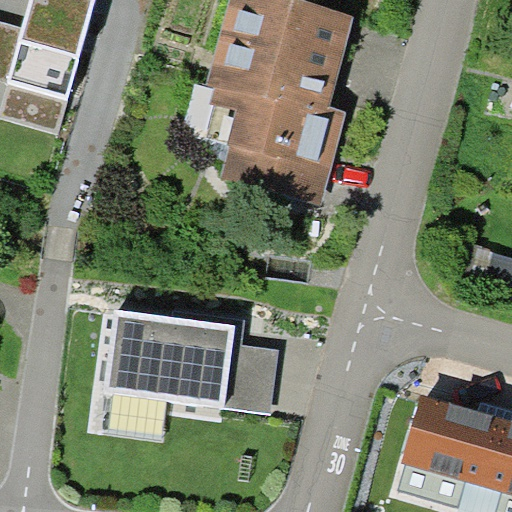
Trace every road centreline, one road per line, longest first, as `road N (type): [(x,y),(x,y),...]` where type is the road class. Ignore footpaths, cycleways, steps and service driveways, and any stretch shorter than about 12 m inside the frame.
road 1 (residential): [(451,0),(366,312)]
road 2 (residential): [(366,312),(308,511)]
road 3 (residential): [(366,312),(511,355)]
